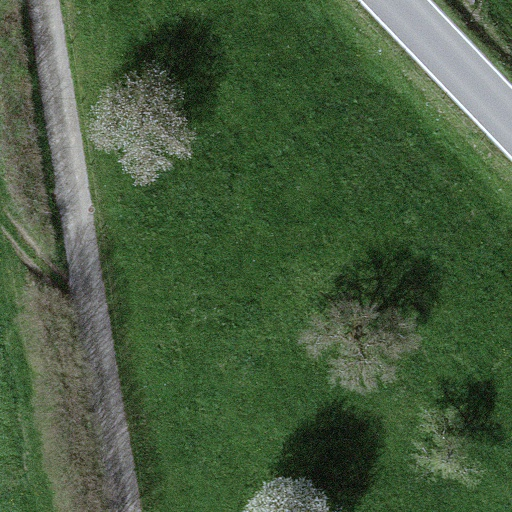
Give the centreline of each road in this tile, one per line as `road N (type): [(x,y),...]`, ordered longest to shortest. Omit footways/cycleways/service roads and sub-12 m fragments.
road 1 (residential): [(37,0),(126,511)]
road 2 (tertiary): [(511,122),(395,0)]
